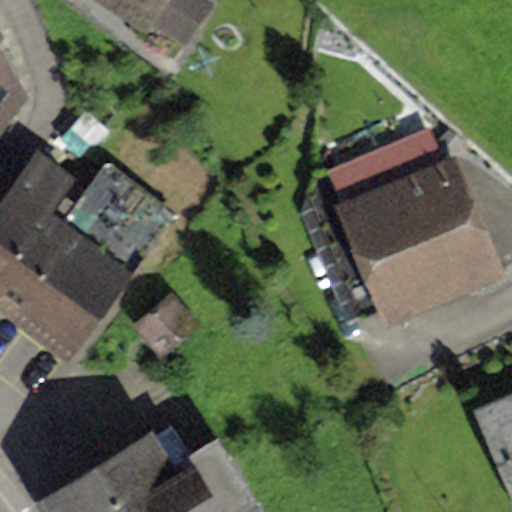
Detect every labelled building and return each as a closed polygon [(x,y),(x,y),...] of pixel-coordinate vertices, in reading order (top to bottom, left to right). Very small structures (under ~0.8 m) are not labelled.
[(84,0),(178,58),(213,0),(84,0)] [(0,74),(0,111),(18,88),(0,74)] [(47,149),(0,223),(0,314),(85,367),(172,228),(47,149)] [(511,285),(465,174),(347,223),(394,336),(511,286),(511,285)] [(511,414),(491,421),(511,483),(511,414)] [(224,511),(181,442),(68,511),(224,511)]
